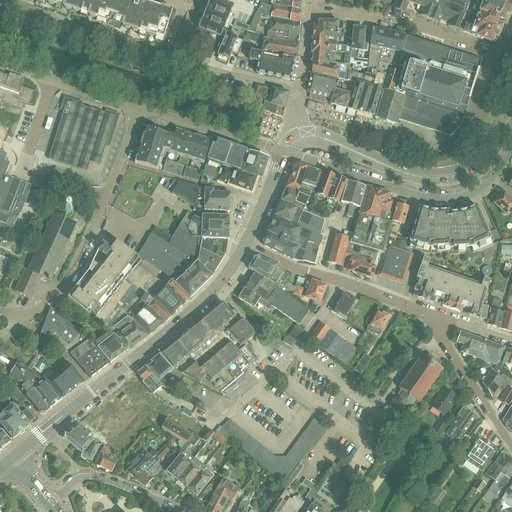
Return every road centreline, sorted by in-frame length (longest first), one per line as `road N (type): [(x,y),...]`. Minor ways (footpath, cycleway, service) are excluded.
road 1 (residential): [(511,35),(467,132),(453,143),(439,147),(317,110),(299,113)]
road 2 (residential): [(283,153),(444,200),(479,190),(511,153)]
road 3 (secondary): [(511,114),(490,154),(449,177),(417,176),(324,138),(302,138)]
road 4 (secondary): [(94,390),(197,306),(244,244)]
road 5 (residential): [(51,79),(23,165),(38,178),(103,199)]
road 6 (residential): [(231,414),(277,374),(339,282)]
road 7 (residential): [(476,45),(414,25),(309,9)]
road 8 (residential): [(134,107),(283,153)]
road 9 (residential): [(174,55),(26,12)]
road 10 (residential): [(511,445),(447,346),(443,317)]
road 11 (residential): [(15,322),(73,273),(99,209)]
road 12 (residential): [(175,511),(87,475),(46,499)]
road 13 (residential): [(299,89),(174,55)]
